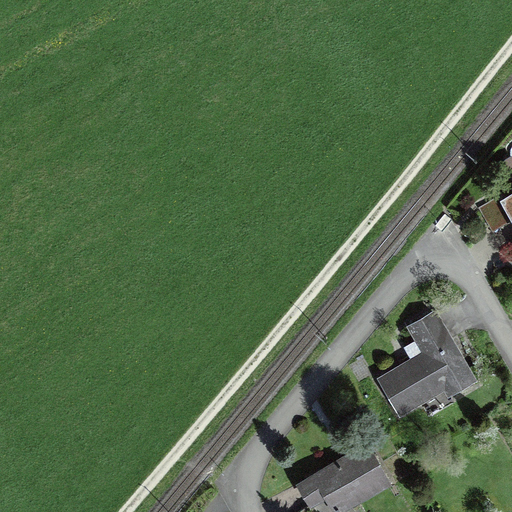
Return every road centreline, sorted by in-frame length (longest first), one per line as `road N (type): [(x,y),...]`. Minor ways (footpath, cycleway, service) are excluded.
road 1 (track): [(511,39),(119,511)]
road 2 (residential): [(247,511),(244,478),(254,451),(407,267),(442,259),(462,271),(511,353)]
